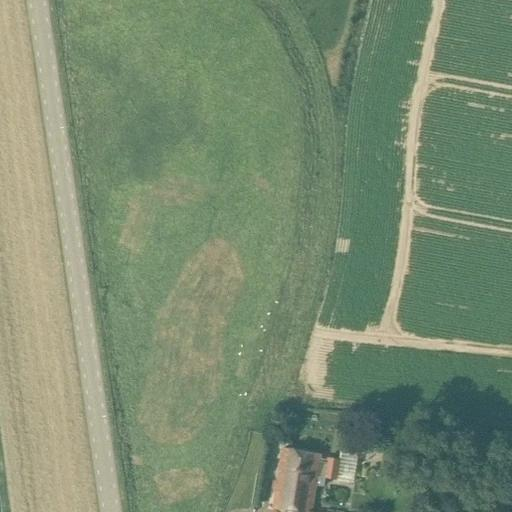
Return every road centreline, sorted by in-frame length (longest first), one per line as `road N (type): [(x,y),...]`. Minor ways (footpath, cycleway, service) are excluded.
road 1 (tertiary): [(113,511),(42,0)]
road 2 (track): [(24,511),(0,330)]
